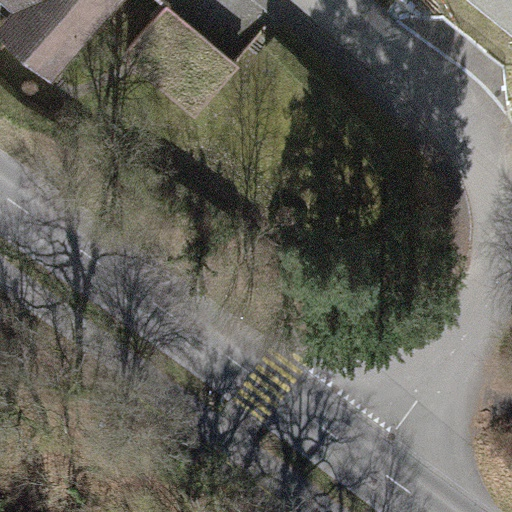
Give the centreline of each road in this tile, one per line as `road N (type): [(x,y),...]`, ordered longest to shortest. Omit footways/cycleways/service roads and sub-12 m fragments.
road 1 (residential): [(374,463),(485,316),(508,225),(459,111),(327,0)]
road 2 (secondary): [(0,192),(374,463)]
